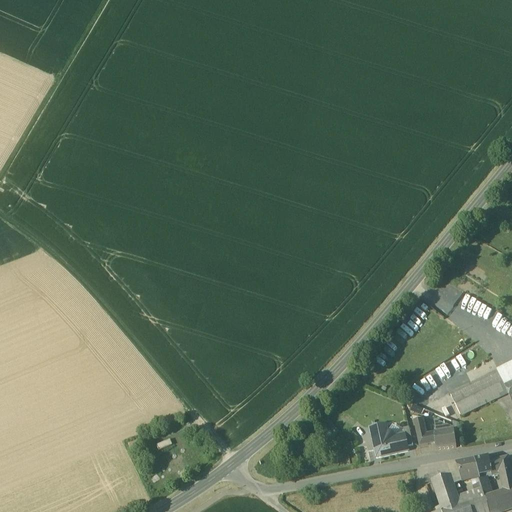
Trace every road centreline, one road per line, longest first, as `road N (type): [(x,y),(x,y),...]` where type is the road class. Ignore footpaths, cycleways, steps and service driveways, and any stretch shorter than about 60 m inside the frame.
road 1 (tertiary): [(511,160),(322,387),(233,463)]
road 2 (track): [(0,214),(86,283),(233,463)]
road 3 (residential): [(511,448),(259,490)]
road 4 (track): [(0,180),(108,0)]
